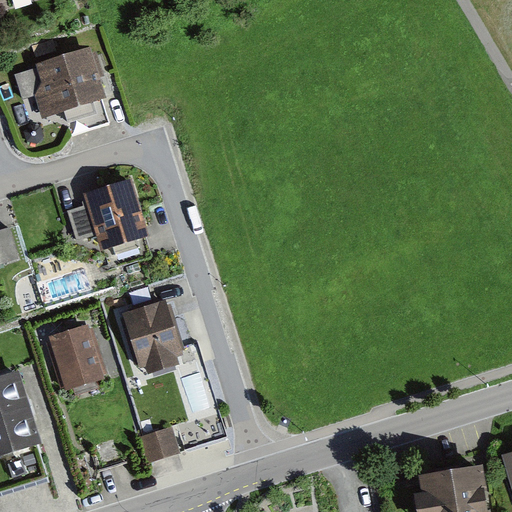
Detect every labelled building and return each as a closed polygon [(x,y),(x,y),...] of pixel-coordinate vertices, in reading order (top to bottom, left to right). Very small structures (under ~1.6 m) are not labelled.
[(98,51),(17,77),(33,127),(113,101),(98,51)] [(113,252),(148,241),(130,183),(95,194),(113,252)] [(178,361),(183,360),(166,304),(122,318),(140,373),(145,372),(148,380),(180,370),(178,361)] [(95,330),(51,343),(66,393),(110,379),(95,330)] [(23,375),(0,382),(0,420),(34,410),(23,375)] [(34,410),(0,420),(0,460),(46,446),(34,410)] [(149,466),(181,457),(174,431),(141,440),(149,466)] [(490,511),(482,466),(418,477),(424,511),(490,511)]
